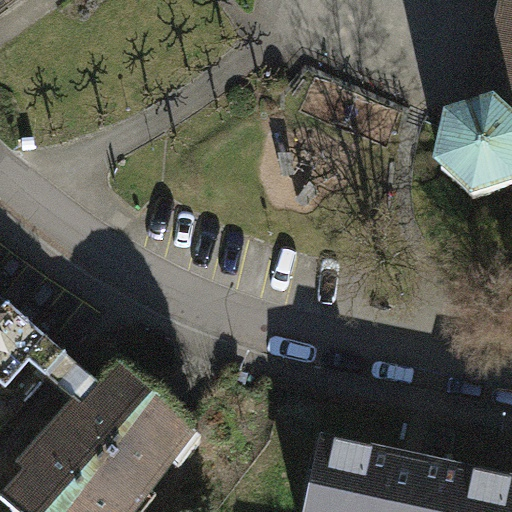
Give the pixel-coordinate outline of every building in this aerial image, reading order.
[(511,4),(503,45),(488,108),(443,140),(468,198),(505,187),(511,190),(511,295),(510,303),(511,303),(511,4)] [(0,314),(0,381),(23,402),(64,357),(8,306),(0,314)] [(79,404),(0,496),(0,497),(17,511),(122,511),(190,426),(119,363),(100,384),(68,357),(49,379),(79,404)] [(485,511),(491,479),(326,440),(306,511),(485,511)] [(511,511),(511,483),(491,479),(485,511),(511,511)]
